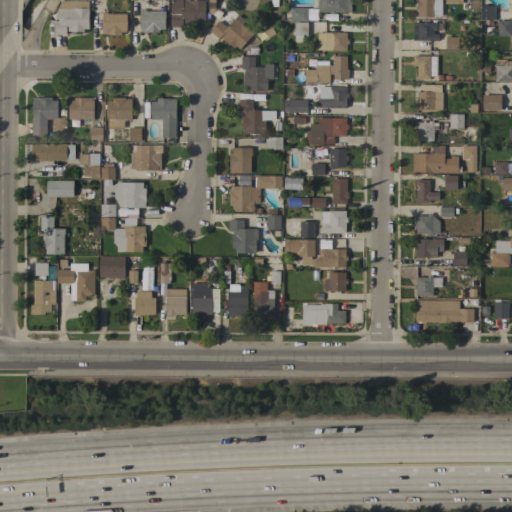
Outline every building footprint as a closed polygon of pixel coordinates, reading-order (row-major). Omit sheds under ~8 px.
[(53,34),(53,23),(57,10),(55,10),(61,0),(88,0),(88,29),(83,29),(83,32),(69,32),(69,31),(66,31),(65,34),(53,34)] [(169,27),(169,0),(182,0),(182,1),(186,1),(186,2),(189,2),(189,0),(204,0),(204,20),(199,20),(199,23),(182,23),(182,27),(169,27)] [(346,0),(346,1),(348,1),(348,6),(346,6),(346,12),(334,12),(334,14),(329,14),(329,12),(317,12),(317,0),(346,0)] [(441,0),(441,17),(416,17),(416,10),(414,10),(414,6),(416,6),(416,0),(441,0)] [(480,6),(495,5),(495,20),(492,20),(492,25),(486,25),(486,19),(480,19),(480,6)] [(307,21),(290,21),(290,13),(287,13),(287,8),(307,8),(307,21)] [(139,9),(145,10),(145,11),(164,11),(164,31),(160,31),(160,32),(140,32),(140,29),(138,29),(139,9)] [(125,32),(120,32),(120,34),(101,34),(101,12),(106,13),(125,13),(125,32)] [(218,20),(226,27),(237,14),(244,21),(242,24),(252,33),(238,49),(235,46),(233,48),(220,36),(218,39),(208,31),(218,20)] [(497,20),(511,20),(511,36),(497,36),(497,20)] [(306,36),(293,35),(293,22),(307,22),(306,36)] [(412,40),(412,22),(443,22),(443,34),(437,34),(437,41),(417,41),(417,40),(412,40)] [(254,36),(269,28),(273,34),(258,43),(254,36)] [(346,32),(346,39),(348,39),(348,44),(346,44),(346,51),(321,51),(321,50),(316,50),(316,40),(314,40),(314,33),(323,33),(323,32),(346,32)] [(457,37),(457,50),(444,50),(444,36),(457,37)] [(272,79),(266,79),(266,91),(246,91),(246,86),(243,86),(243,73),(244,73),(244,69),(240,69),(240,56),(254,56),(254,67),(263,67),(263,64),(272,64),(272,79)] [(347,79),(332,79),(332,74),(329,74),(329,82),(304,83),(304,69),(315,69),(315,65),(306,65),(306,59),(316,59),(316,61),(328,60),(328,65),(332,65),(332,56),(345,56),(346,69),(347,69),(347,79)] [(436,76),(429,76),(429,79),(416,79),(416,66),(412,66),(412,56),(436,56),(436,76)] [(511,81),(494,81),(494,60),(506,60),(506,61),(511,60),(511,81)] [(440,85),(440,93),(432,93),(432,99),(439,99),(439,110),(416,110),(416,103),(414,103),(414,91),(422,92),(422,85),(440,85)] [(318,108),(317,87),(345,87),(346,94),(347,94),(347,98),(345,98),(345,108),(318,108)] [(482,110),(482,95),(500,95),(500,110),(482,110)] [(37,98),(37,97),(51,97),(51,100),(56,100),(56,115),(46,115),(46,137),(31,137),(31,98),(37,98)] [(92,98),(92,101),(93,101),(93,120),(86,119),(67,119),(68,100),(73,100),(73,97),(92,98)] [(107,128),(107,119),(105,119),(105,101),(111,101),(111,98),(125,98),(125,99),(130,99),(130,120),(125,120),(125,128),(107,128)] [(175,138),(161,138),(161,120),(149,119),(150,102),(156,102),(156,98),(169,98),(169,99),(175,99),(175,138)] [(244,134),(244,129),(240,129),(240,115),(241,115),(241,112),(238,112),(238,99),(252,99),(252,110),(263,110),(263,112),(266,112),(266,119),(265,119),(264,134),(244,134)] [(292,112),(292,100),(307,100),(306,113),(292,112)] [(449,114),(462,114),(462,128),(449,128),(449,114)] [(345,118),(345,125),(347,125),(347,129),(345,129),(345,136),(333,136),(333,144),(309,145),(309,144),(304,144),(304,138),(305,138),(305,131),(309,131),(309,123),(321,123),(321,118),(345,118)] [(415,140),(416,122),(427,122),(427,121),(432,121),(432,123),(438,123),(438,130),(433,130),(433,141),(415,140)] [(102,127),(102,141),(89,141),(89,127),(102,127)] [(140,127),(140,141),(128,141),(128,127),(140,127)] [(281,149),(267,149),(267,137),(281,137),(281,149)] [(31,161),(31,144),(65,143),(65,145),(73,144),(73,159),(65,159),(65,161),(31,161)] [(129,145),(161,145),(161,153),(160,153),(160,169),(157,169),(157,171),(134,170),(134,169),(129,169),(129,145)] [(412,172),(412,153),(427,153),(427,152),(430,152),(430,149),(432,149),(432,145),(443,145),(443,158),(449,158),(449,156),(457,156),(457,172),(412,172)] [(475,172),(466,172),(466,159),(461,159),(461,146),(475,146),(475,172)] [(229,173),(229,167),(228,167),(228,149),(231,149),(231,147),(251,147),(251,155),(250,155),(250,173),(229,173)] [(310,161),(300,161),(300,148),(310,148),(310,161)] [(328,148),(345,148),(345,156),(347,156),(347,160),(345,160),(345,167),(333,167),(333,169),(329,169),(329,167),(328,167),(328,148)] [(90,178),(90,176),(82,176),(82,164),(78,164),(78,154),(88,154),(88,153),(98,153),(98,163),(98,178),(90,178)] [(506,174),(493,174),(493,162),(506,161),(506,174)] [(303,174),(304,168),(310,169),(310,163),(323,164),(323,175),(303,174)] [(113,179),(100,179),(100,167),(114,167),(113,179)] [(456,189),(443,189),(443,175),(456,175),(456,189)] [(281,176),(281,188),(259,188),(259,203),(253,203),(253,212),(231,212),(231,206),(228,206),(228,192),(229,192),(229,186),(250,186),(250,187),(255,187),(255,176),(281,176)] [(236,176),(249,176),(248,186),(236,185),(236,176)] [(299,190),(282,190),(282,177),(299,177),(299,190)] [(330,204),(331,178),(346,179),(346,192),(348,192),(348,198),(345,198),(345,204),(336,204),(330,204)] [(511,190),(502,190),(502,178),(511,178),(511,190)] [(416,190),(414,190),(414,185),(416,185),(416,179),(429,180),(429,192),(438,192),(438,200),(429,200),(429,203),(415,203),(416,190)] [(46,197),(46,180),(73,181),(72,197),(46,197)] [(142,182),(142,188),(145,188),(145,202),(144,202),(144,208),(125,208),(125,216),(100,216),(100,204),(113,204),(113,186),(116,182),(142,182)] [(280,208),(281,196),(298,196),(297,208),(280,208)] [(324,207),(310,207),(310,197),(324,198),(324,202),(324,207)] [(439,217),(439,207),(452,207),(452,217),(439,217)] [(322,224),(319,223),(319,211),(327,211),(327,210),(345,211),(345,217),(347,217),(347,222),(345,222),(345,233),(322,232),(322,231),(322,224)] [(415,233),(415,227),(413,227),(413,222),(415,222),(415,215),(426,216),(427,214),(432,214),(432,215),(438,216),(438,224),(436,224),(436,234),(415,233)] [(279,229),(265,229),(265,215),(279,215),(279,229)] [(45,254),(45,248),(41,248),(41,235),(42,235),(42,231),(39,231),(39,216),(53,216),(52,229),(64,229),(64,234),(63,234),(63,254),(45,254)] [(116,252),(116,246),(115,246),(115,244),(114,244),(114,243),(112,243),(112,230),(100,230),(100,217),(114,217),(114,228),(122,228),(122,226),(123,226),(123,218),(135,218),(135,226),(144,226),(144,233),(145,233),(145,246),(142,246),(142,252),(116,252)] [(234,252),(234,248),(231,248),(231,230),(228,230),(228,219),(242,220),(242,222),(241,222),(241,228),(257,229),(256,240),(255,240),(255,253),(234,252)] [(312,237),(291,237),(291,230),(292,230),(293,221),(312,222),(312,237)] [(313,256),(309,256),(309,265),(297,265),(297,254),(289,254),(289,251),(283,251),(283,239),(313,240),(313,256)] [(415,257),(415,250),(413,250),(413,246),(415,246),(415,239),(431,239),(442,239),(442,251),(436,251),(436,258),(415,257)] [(511,254),(507,254),(507,266),(490,266),(490,253),(494,253),(494,241),(508,241),(508,239),(511,239),(511,254)] [(344,249),(344,256),(346,256),(346,260),(344,260),(344,267),(314,267),(314,266),(309,267),(309,259),(318,257),(320,255),(320,249),(344,249)] [(465,251),(465,265),(452,265),(452,251),(465,251)] [(98,278),(98,257),(124,257),(124,278),(98,278)] [(249,258),(260,258),(260,267),(249,267),(249,258)] [(54,311),(49,311),(49,312),(43,312),(43,315),(29,314),(30,292),(33,292),(33,280),(46,281),(46,275),(34,275),(34,274),(32,274),(32,264),(33,264),(33,262),(47,263),(47,268),(54,268),(53,291),(54,291),(54,311)] [(69,263),(86,263),(86,270),(93,270),(93,296),(85,296),(85,301),(74,301),(74,300),(70,300),(70,283),(57,283),(57,269),(69,269),(69,263)] [(185,314),(175,314),(175,315),(165,315),(165,295),(157,295),(157,263),(167,263),(167,273),(170,273),(170,277),(167,277),(167,283),(165,283),(165,291),(166,291),(166,289),(170,289),(170,291),(185,291),(185,314)] [(218,284),(218,264),(228,264),(228,284),(218,284)] [(126,284),(127,270),(136,271),(136,284),(126,284)] [(269,284),(269,272),(278,272),(278,284),(269,284)] [(344,279),(346,279),(347,284),(344,284),(344,291),(332,291),(332,292),(328,292),(328,291),(323,291),(323,282),(327,282),(327,273),(344,272),(344,279)] [(426,277),(426,275),(431,275),(431,277),(441,277),(441,286),(432,287),(432,295),(415,296),(415,289),(413,289),(413,284),(415,284),(415,277),(426,277)] [(252,281),(266,281),(265,290),(273,290),(273,301),(278,301),(278,314),(269,314),(269,316),(263,316),(263,315),(252,315),(252,299),(252,291),(252,281)] [(207,283),(207,288),(211,288),(218,288),(218,312),(211,312),(211,315),(206,315),(206,316),(201,316),(201,314),(191,314),(191,283),(207,283)] [(226,292),(228,292),(228,284),(238,284),(238,286),(247,286),(246,315),(236,314),(236,316),(226,316),(226,292)] [(135,290),(150,290),(150,297),(154,297),(154,314),(143,314),(143,315),(133,315),(133,298),(135,298),(135,290)] [(414,321),(415,300),(458,301),(458,308),(472,309),(472,322),(414,321)] [(507,318),(493,318),(493,302),(508,302),(507,318)] [(319,304),(319,303),(336,303),(336,310),(344,310),(344,323),(331,323),(331,325),(327,325),(327,324),(326,324),(301,324),(301,315),(298,315),(298,310),(301,310),(301,304),(319,304)]
